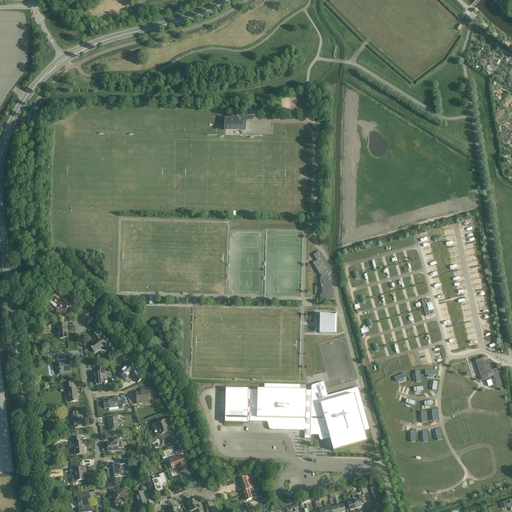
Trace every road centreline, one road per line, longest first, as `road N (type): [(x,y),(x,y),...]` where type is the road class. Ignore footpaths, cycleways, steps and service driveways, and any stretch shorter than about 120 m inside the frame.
road 1 (secondary): [(36,511),(0,213)]
road 2 (secondary): [(63,59),(227,0)]
road 3 (secondary): [(0,161),(19,107),(63,59)]
